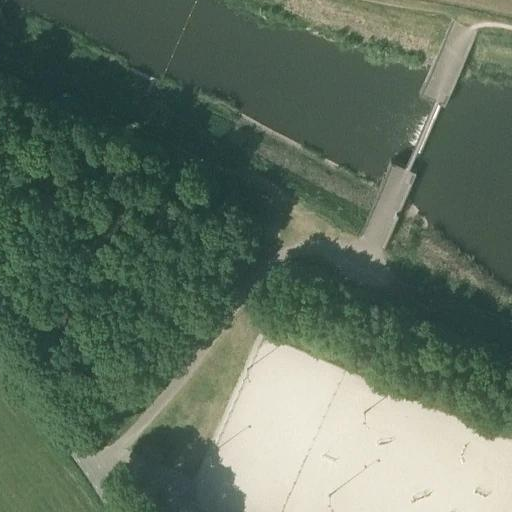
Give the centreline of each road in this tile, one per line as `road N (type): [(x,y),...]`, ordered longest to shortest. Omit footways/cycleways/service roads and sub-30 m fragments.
road 1 (track): [(0,32),(186,119),(252,166),(308,250)]
road 2 (unclassified): [(92,470),(277,260),(308,250),(364,256)]
road 3 (unclassified): [(92,470),(0,342)]
